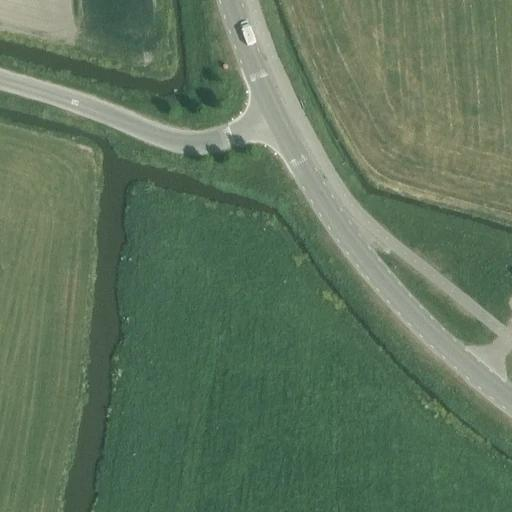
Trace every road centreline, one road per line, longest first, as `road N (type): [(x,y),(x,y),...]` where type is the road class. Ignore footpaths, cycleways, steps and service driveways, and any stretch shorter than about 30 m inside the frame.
road 1 (tertiary): [(511,402),(365,262),(275,120)]
road 2 (unclassified): [(275,120),(207,146),(181,146),(0,81)]
road 3 (tertiary): [(275,120),(227,0)]
